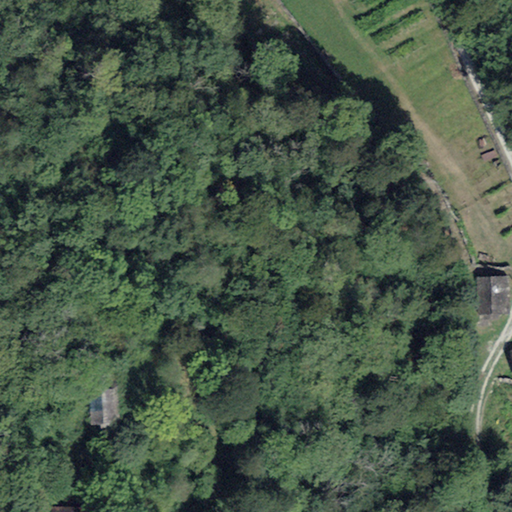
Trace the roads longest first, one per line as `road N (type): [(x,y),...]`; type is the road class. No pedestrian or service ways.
road 1 (track): [(473,511),(474,397),(511,327)]
road 2 (track): [(511,156),(438,0)]
